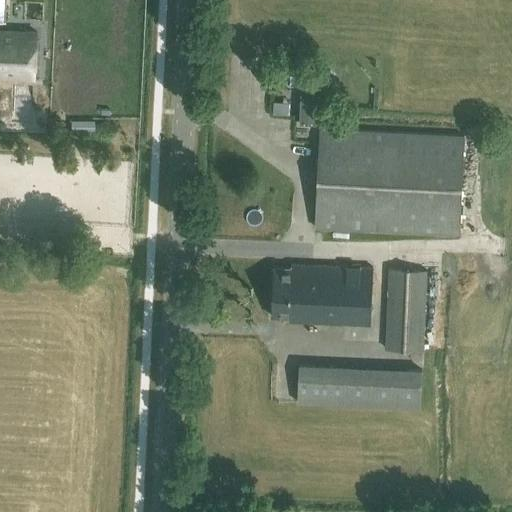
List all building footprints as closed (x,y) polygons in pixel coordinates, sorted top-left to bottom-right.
[(0,31),(0,76),(36,78),(37,33),(0,31)] [(464,136),(321,129),(316,228),(459,235),(464,136)] [(302,136),(301,155),(312,155),(312,137),(302,136)] [(289,320),(369,324),(371,268),(295,265),(295,268),(275,267),(273,316),(289,317),(289,320)] [(423,350),(427,270),(388,268),(385,348),(423,350)] [(298,401),(420,407),(422,369),(299,364),(298,401)]
